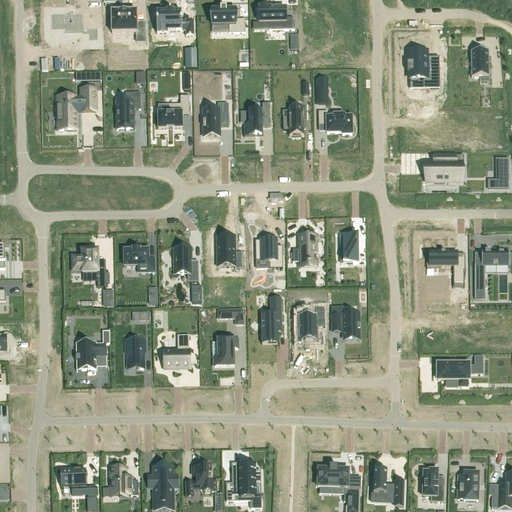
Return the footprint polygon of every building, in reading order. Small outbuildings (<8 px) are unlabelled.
[(260,11),(259,11),(259,25),(268,25),(269,33),(294,32),(294,20),(286,20),(286,10),(269,11),(269,9),(260,9),(260,11)] [(236,11),(212,12),(212,28),(228,27),(229,35),(245,35),(245,21),(236,21),(236,11)] [(136,13),(111,14),(112,35),(136,34),(136,44),(145,44),(145,24),(137,24),(136,13)] [(168,36),(168,34),(186,33),(186,38),(194,38),(193,22),(185,22),(186,23),(182,23),(181,13),(174,13),(166,13),(166,14),(156,14),(157,36),(168,36)] [(83,14),(51,15),(51,31),(65,31),(65,35),(82,34),(82,36),(89,35),(89,42),(98,42),(98,29),(83,29),(83,14)] [(196,69),(196,51),(185,51),(186,69),(196,69)] [(427,63),(424,63),(424,53),(409,53),(409,81),(424,81),(424,88),(431,88),(432,91),(440,90),(440,69),(427,70),(427,63)] [(489,79),(489,53),(471,53),(471,79),(480,79),(489,79)] [(76,75),(76,83),(101,83),(101,75),(76,75)] [(327,81),(318,81),(318,106),(327,106),(327,81)] [(81,99),(57,99),(58,133),(77,132),(76,114),(96,114),(95,91),(81,92),(81,99)] [(126,103),(116,104),(117,132),(124,131),(124,132),(126,132),(126,131),(134,131),(134,119),(135,119),(134,119),(134,115),(135,115),(134,115),(134,111),(141,111),(140,95),(126,95),(126,103)] [(445,95),(437,95),(437,101),(427,101),(428,109),(446,109),(445,95)] [(158,115),(158,116),(159,130),(158,130),(158,131),(160,131),(167,131),(174,131),(174,130),(181,130),(182,130),(182,129),(182,116),(189,116),(189,98),(180,98),(181,106),(169,107),(169,115),(159,115),(158,115)] [(249,126),(243,126),(244,139),(245,139),(245,138),(255,137),(255,138),(256,138),(256,137),(263,137),(263,128),(270,128),(269,105),(262,105),(262,112),(262,113),(248,114),(249,126)] [(218,106),(218,112),(203,112),(204,140),(220,139),(219,126),(228,126),(228,106),(218,106)] [(289,121),(283,121),(283,132),(289,132),(289,138),(304,138),(303,109),(289,109),(289,121)] [(327,113),(318,114),(319,128),(327,127),(327,134),(327,135),(342,135),(342,137),(352,137),(352,135),(354,135),(354,127),(352,127),(351,119),(344,119),(344,117),(334,117),(334,119),(328,119),(327,113)] [(426,165),(426,183),(434,183),(434,185),(444,185),(444,183),(458,183),(458,167),(464,167),(464,157),(435,157),(435,165),(426,165)] [(489,185),(489,193),(509,193),(509,183),(506,183),(506,163),(496,163),(497,185),(489,185)] [(343,266),(359,265),(358,236),(339,237),(339,248),(343,248),(343,266)] [(300,252),(293,252),(293,264),(300,264),(308,264),(308,265),(310,265),(310,264),(316,264),(316,237),(304,238),(304,239),(299,239),(300,252)] [(235,239),(217,239),(218,269),(235,269),(235,271),(243,270),(243,254),(235,255),(235,239)] [(276,241),(255,242),(256,262),(269,261),(269,270),(283,270),(282,247),(276,247),(276,241)] [(191,250),(174,250),(175,277),(188,276),(188,285),(199,284),(198,263),(191,263),(191,250)] [(132,252),(131,252),(124,252),(124,259),(124,268),(131,268),(138,268),(138,274),(148,274),(155,274),(155,268),(154,262),(148,262),(148,252),(140,252),(140,251),(136,251),(132,251),(132,252)] [(82,257),(73,258),(73,260),(73,272),(82,272),(82,274),(83,274),(97,274),(97,283),(98,289),(106,289),(106,270),(98,270),(98,262),(98,252),(97,252),(91,252),(82,252),(82,257)] [(474,266),(475,300),(475,295),(485,295),(485,280),(485,268),(508,268),(509,268),(509,253),(508,253),(490,253),(485,253),(482,253),(481,253),(481,255),(481,267),(475,267),(475,266),(474,266)] [(430,268),(453,268),(453,286),(464,286),(464,272),(465,272),(465,259),(457,259),(457,254),(430,254),(430,268)] [(149,306),(157,306),(157,290),(149,290),(149,306)] [(276,344),(276,333),(281,332),(281,333),(282,333),(282,326),(280,326),(280,322),(282,322),(281,299),(269,300),(270,316),(260,316),(261,345),(262,345),(262,344),(276,344)] [(343,309),(332,310),(332,317),(332,334),(341,334),(341,332),(344,332),(344,342),(359,342),(358,316),(343,317),(343,309)] [(317,343),(317,318),(324,318),(324,310),(315,310),(315,316),(298,316),(298,343),(317,343)] [(236,327),(243,327),(243,312),(218,313),(218,321),(235,321),(236,327)] [(499,314),(481,314),(482,326),(499,326),(499,314)] [(446,324),(446,340),(472,340),(472,324),(446,324)] [(77,345),(76,345),(77,373),(77,372),(85,372),(94,371),(96,371),(96,373),(97,372),(97,369),(97,359),(106,359),(106,351),(106,346),(110,346),(110,339),(110,333),(106,333),(103,333),(103,346),(96,346),(96,345),(95,345),(95,346),(91,346),(77,346),(77,345)] [(190,363),(190,351),(189,351),(189,346),(189,337),(182,337),(177,337),(178,352),(170,353),(163,353),(164,357),(164,366),(164,370),(170,370),(179,369),(190,369),(190,363)] [(238,340),(218,341),(218,344),(218,359),(214,359),(214,369),(234,368),(234,351),(238,351),(238,340)] [(128,355),(128,368),(131,368),(133,368),(136,368),(136,371),(140,370),(144,370),(144,363),(143,355),(145,355),(145,353),(145,347),(145,342),(135,342),(125,343),(126,355),(128,355)] [(435,370),(435,379),(437,379),(437,382),(459,382),(459,388),(467,388),(467,382),(469,382),(469,377),(483,376),(483,358),(475,359),(475,368),(469,368),(469,366),(458,366),(449,366),(437,366),(437,370),(435,370)] [(232,486),(226,486),(226,504),(235,504),(235,499),(256,499),(256,487),(261,487),(261,473),(256,473),(256,467),(255,467),(255,468),(252,468),(249,468),(233,468),(232,468),(232,486)] [(318,470),(318,489),(319,489),(344,490),(344,497),(344,504),(347,505),(346,511),(358,511),(359,492),(360,492),(360,486),(348,485),(348,478),(348,471),(337,471),(337,469),(329,468),(329,471),(318,470)] [(197,484),(186,485),(186,499),(194,499),(194,492),(203,492),(203,494),(216,494),(216,483),(212,483),(211,469),(193,469),(193,479),(197,479),(197,484)] [(155,480),(148,480),(148,486),(148,489),(155,489),(155,497),(155,504),(155,507),(172,506),(172,503),(172,500),(172,489),(178,489),(178,484),(178,480),(171,480),(171,470),(154,470),(155,480)] [(127,471),(110,471),(111,490),(111,491),(111,499),(119,499),(127,498),(127,497),(131,497),(131,498),(138,498),(138,483),(132,483),(132,481),(127,481),(127,471)] [(86,472),(60,472),(61,489),(62,489),(71,488),(72,497),(88,496),(96,496),(97,496),(97,488),(87,488),(86,472)] [(374,472),(373,496),(385,496),(385,502),(394,502),(393,509),(403,509),(404,482),(394,482),(394,487),(389,487),(389,488),(386,488),(387,473),(374,472)] [(421,489),(421,497),(423,497),(423,499),(431,499),(431,504),(443,505),(444,489),(438,489),(438,486),(437,486),(437,479),(438,472),(430,472),(430,474),(424,474),(423,489),(421,489)] [(458,478),(458,502),(464,502),(464,503),(478,504),(478,476),(464,475),(464,478),(458,478)] [(492,497),(491,510),(511,511),(511,501),(511,500),(511,476),(506,477),(506,480),(506,485),(506,489),(499,488),(499,498),(492,497)] [(88,499),(87,499),(87,511),(97,511),(97,499),(88,499)]
